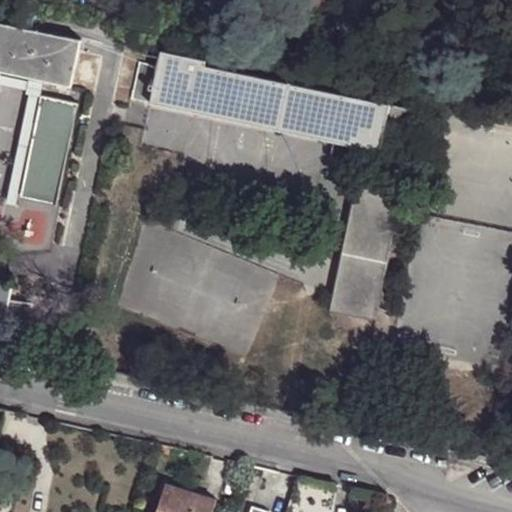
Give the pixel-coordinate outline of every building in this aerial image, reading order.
[(0,68),(2,69),(74,84),(84,37),(0,18),(0,68)] [(388,114),(391,101),(207,63),(208,57),(163,48),(160,63),(142,59),(134,96),(381,148),(388,114)] [(41,95),(21,192),(57,200),(77,102),(41,95)] [(421,107),(391,101),(388,114),(406,119),(405,120),(395,171),(360,164),(338,264),(387,274),(408,173),(407,172),(421,107)] [(377,320),(387,274),(338,264),(329,309),(377,320)] [(13,282),(0,279),(0,324),(4,326),(7,313),(11,295),(13,282)] [(34,297),(11,295),(7,313),(29,318),(34,297)] [(168,495),(171,484),(165,482),(162,494),(168,495)] [(162,494),(155,511),(211,511),(216,499),(171,484),(168,495),(162,494)]
